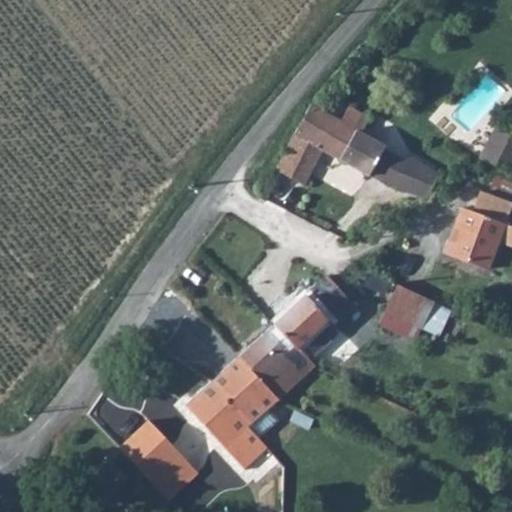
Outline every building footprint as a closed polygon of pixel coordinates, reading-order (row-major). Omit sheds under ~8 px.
[(311,98),(285,144),(314,160),(322,144),(339,153),(365,111),(349,102),(341,115),(311,98)] [(365,111),(339,153),(369,168),(385,141),(361,127),(369,113),(365,111)] [(314,160),(285,144),(276,164),(303,179),(314,160)] [(410,151),(393,180),(428,194),(442,167),(410,151)] [(444,246),(486,264),(498,233),(504,218),(511,198),(481,186),(473,205),(461,200),(444,246)] [(511,221),(504,218),(498,233),(511,238),(511,221)] [(329,269),(274,318),(298,343),(341,303),(349,312),(359,304),(329,269)] [(383,323),(440,340),(451,302),(394,285),(383,323)] [(274,318),(236,352),(277,396),(315,362),(313,360),(298,343),(274,318)] [(277,396),(236,352),(211,375),(214,377),(251,417),(269,403),(277,396)] [(211,375),(184,399),(244,464),(266,444),(245,421),(251,417),(214,377),(211,375)] [(149,416),(112,450),(137,477),(163,505),(200,470),(149,416)] [(108,454),(82,478),(101,499),(128,475),(108,454)]
